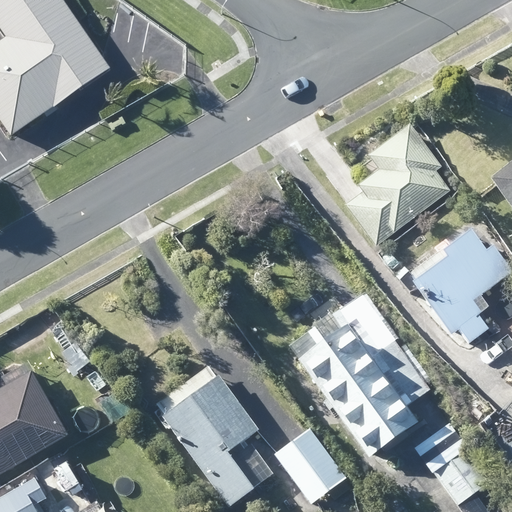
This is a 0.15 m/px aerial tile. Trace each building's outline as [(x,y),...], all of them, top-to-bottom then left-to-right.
[(114,72),(105,59),(63,0),(0,0),(0,23),(12,41),(0,49),(0,116),(15,138),(17,140),(114,72)] [(379,245),(451,190),(437,171),(444,166),(412,124),(372,155),(382,168),(362,184),(367,191),(349,204),(348,205),(379,245)] [(511,164),(494,177),(511,201),(511,164)] [(511,269),(511,265),(497,244),(492,248),(478,228),(452,246),(447,239),(422,256),(399,273),(413,292),(421,286),(454,334),(462,329),(472,342),(491,329),(480,313),(484,310),(476,299),(511,275),(511,269)] [(389,345),(377,354),(374,356),(350,323),(311,351),(301,358),(311,371),(372,456),(422,421),(392,380),(396,377),(417,407),(435,395),(396,340),(389,345)] [(0,475),(71,435),(35,373),(0,392),(0,475)] [(231,450),(259,430),(262,429),(222,374),(166,415),(232,506),(258,487),(231,450)] [(313,503),(349,477),(313,428),(308,432),(278,454),(313,503)] [(434,471),(463,511),(490,511),(476,492),(492,481),(467,447),(434,471)] [(85,487),(70,461),(53,471),(69,497),(85,487)] [(27,511),(11,485),(0,491),(0,511),(27,511)] [(212,511),(216,511),(227,505),(221,497),(208,506),(212,511)]
